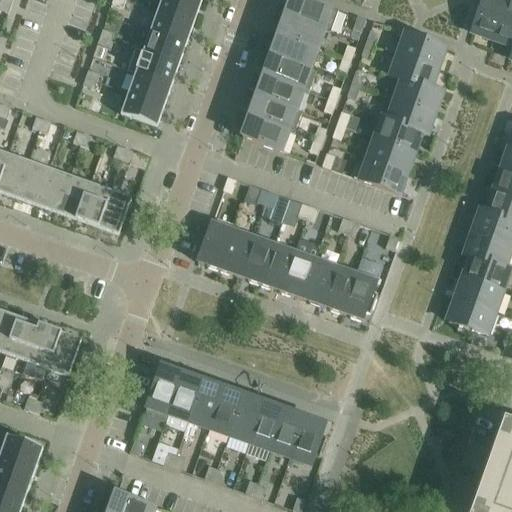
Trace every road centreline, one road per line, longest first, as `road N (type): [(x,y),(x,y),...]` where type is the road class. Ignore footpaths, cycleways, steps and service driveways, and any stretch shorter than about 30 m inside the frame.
road 1 (residential): [(149,286),(250,0)]
road 2 (residential): [(87,460),(149,286)]
road 3 (residential): [(149,286),(0,233)]
road 4 (residential): [(87,460),(235,511)]
